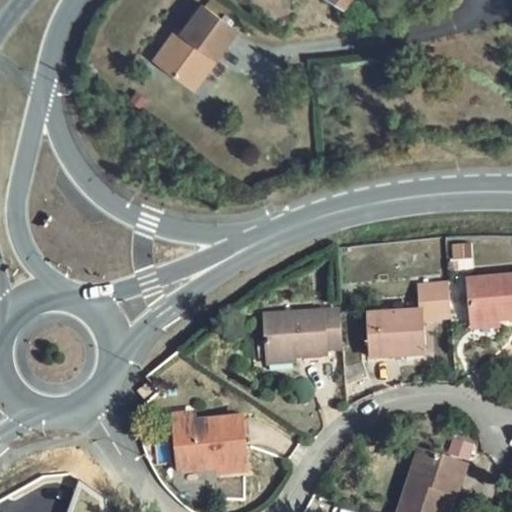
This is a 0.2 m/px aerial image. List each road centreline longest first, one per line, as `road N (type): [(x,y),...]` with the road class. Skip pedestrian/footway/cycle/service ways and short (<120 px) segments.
road 1 (unclassified): [(257,245),(167,237),(106,201),(42,89)]
road 2 (residential): [(511,411),(466,397),(391,407),(334,448),(271,511)]
road 3 (tertiary): [(257,245),(351,212),(452,190),(511,188)]
road 4 (residential): [(485,0),(463,21),(275,55)]
road 5 (unclassified): [(34,299),(22,274),(16,193),(42,89)]
road 6 (residential): [(164,511),(134,485),(83,393)]
road 7 (tertiary): [(203,272),(70,301)]
road 8 (tertiary): [(102,362),(203,272)]
